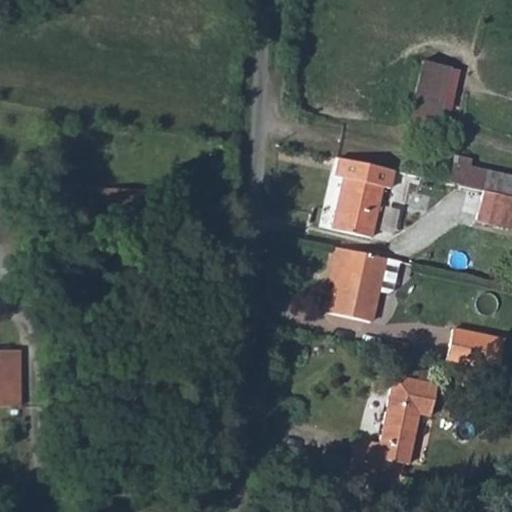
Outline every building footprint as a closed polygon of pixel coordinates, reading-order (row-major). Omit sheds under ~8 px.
[(416,122),(435,126),(448,65),(430,61),(416,122)] [(435,126),(444,128),(458,67),(448,65),(435,126)] [(457,180),(490,187),(511,192),(511,172),(478,165),(480,157),(463,153),(457,180)] [(346,156),(342,171),(352,174),(340,224),(379,232),(390,181),(397,183),(400,168),(346,156)] [(484,215),(511,221),(511,192),(490,187),(484,215)] [(119,234),(143,237),(146,202),(123,199),(119,234)] [(346,260),(352,261),(348,279),(341,308),(381,317),(387,288),(398,290),(402,287),(409,259),(349,245),(346,260)] [(342,278),(348,279),(352,261),(346,260),(342,278)] [(456,356),(506,367),(511,339),(511,332),(463,322),(456,356)] [(0,399),(17,401),(20,355),(0,353),(0,399)] [(379,458),(410,464),(420,414),(433,416),(439,384),(396,375),(383,441),(379,458)] [(347,475),(405,487),(410,464),(379,458),(383,441),(355,436),(347,475)]
